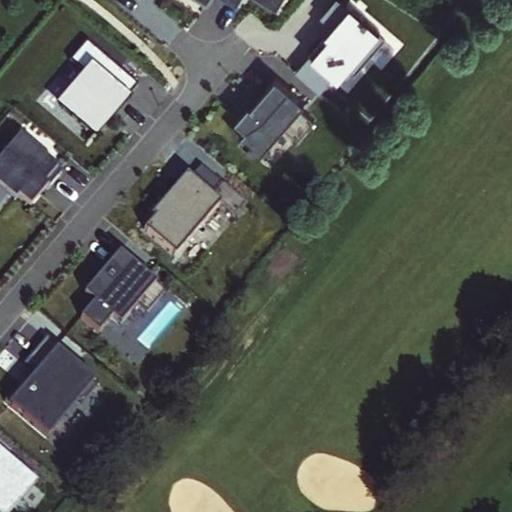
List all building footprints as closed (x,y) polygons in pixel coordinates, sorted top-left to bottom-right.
[(387,28),(351,0),(349,0),(348,3),(344,0),(332,0),(319,17),(330,25),(308,52),(310,54),(298,70),(321,89),(334,73),(345,82),(387,28)] [(136,87),(85,43),(68,63),(85,78),(59,108),(93,137),(136,87)] [(278,79),(253,107),(251,106),(238,121),(248,130),(241,139),(262,156),(286,127),(300,139),(317,120),(303,108),(307,103),(278,79)] [(0,160),(0,189),(15,203),(18,199),(27,206),(44,186),(48,190),(61,174),(15,134),(1,150),(6,154),(0,160)] [(164,208),(154,219),(186,246),(221,205),(187,176),(161,205),(164,208)] [(120,253),(84,295),(94,303),(80,319),(98,335),(112,319),(120,326),(137,306),(147,314),(165,293),(120,253)] [(59,349),(10,405),(47,437),(96,381),(59,349)] [(0,511),(1,511),(5,511),(19,496),(22,499),(37,481),(7,456),(5,458),(0,454),(0,511)]
